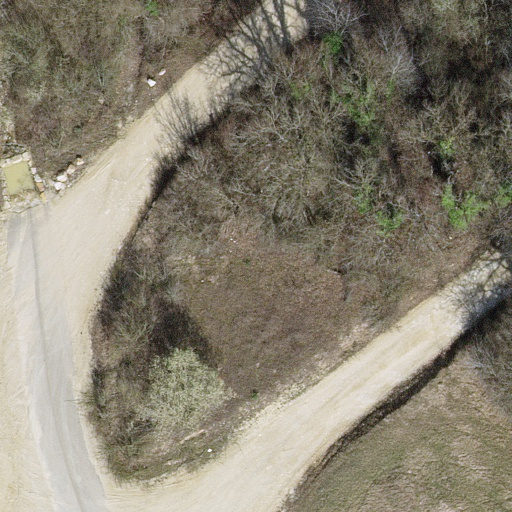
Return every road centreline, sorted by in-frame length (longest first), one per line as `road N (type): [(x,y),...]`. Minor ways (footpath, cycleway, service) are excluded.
road 1 (track): [(0,268),(91,216),(295,0)]
road 2 (track): [(511,267),(222,511)]
